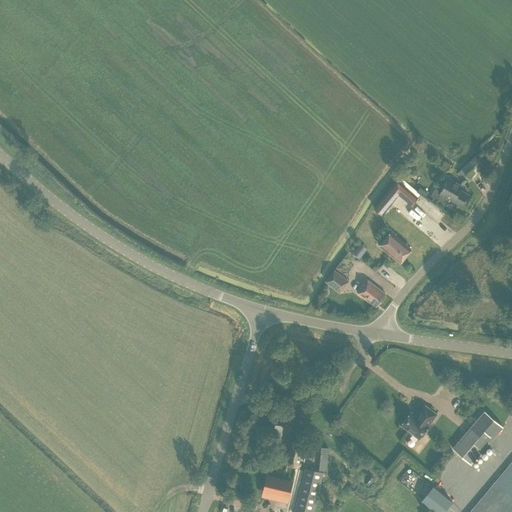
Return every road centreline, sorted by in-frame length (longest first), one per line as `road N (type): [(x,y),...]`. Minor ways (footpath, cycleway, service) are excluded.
road 1 (tertiary): [(261,312),(127,253),(0,156)]
road 2 (unclassified): [(372,334),(484,205),(511,135)]
road 3 (unclassified): [(201,511),(261,312)]
road 4 (tertiary): [(511,355),(372,334)]
